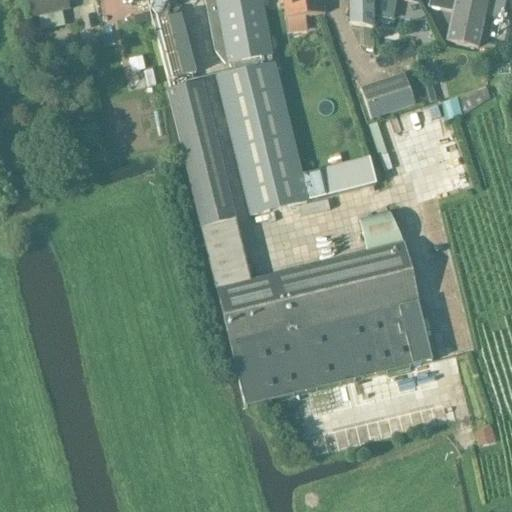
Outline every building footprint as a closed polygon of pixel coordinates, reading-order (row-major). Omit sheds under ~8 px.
[(67,0),(26,0),(30,19),(38,18),(61,12),(69,10),(67,0)] [(248,216),(309,203),(303,180),(300,180),(275,68),(273,68),(258,0),(204,0),(215,54),(224,66),(227,66),(236,78),(218,81),(236,161),(248,216)] [(282,0),(285,21),(325,16),(322,0),(282,0)] [(348,0),(349,27),(372,31),(371,0),(348,0)] [(477,49),(487,0),(428,0),(427,8),(452,14),(446,43),(477,49)] [(168,83),(194,76),(179,19),(153,26),(168,83)] [(370,121),(414,106),(404,75),(360,91),(370,121)] [(200,85),(167,94),(216,293),(250,285),(200,85)] [(302,177),(303,180),(309,203),(375,186),(368,160),(302,177)] [(388,215),(358,223),(365,254),(402,244),(388,215)] [(250,285),(216,293),(245,410),(431,364),(402,247),(367,256),(250,285)]
